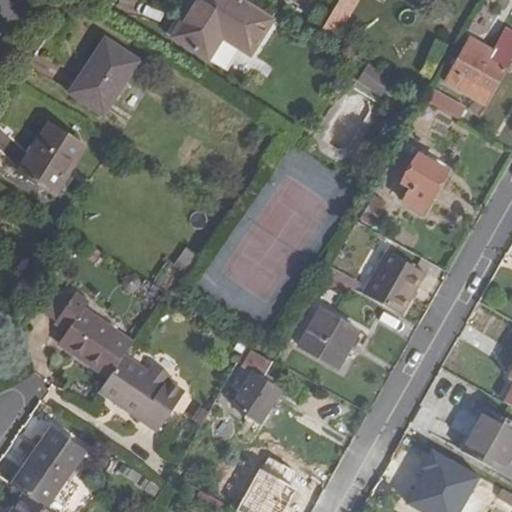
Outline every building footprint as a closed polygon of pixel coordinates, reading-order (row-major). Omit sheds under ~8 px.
[(240,0),(198,0),(175,36),(208,58),(222,36),(251,54),(272,20),(240,0)] [(360,0),(340,0),(320,34),(335,43),(360,0)] [(482,5),(471,25),(493,36),(504,16),(482,5)] [(447,82),(487,105),(508,68),(493,60),(497,53),(472,39),(447,82)] [(107,41),(72,93),(104,114),(138,63),(107,41)] [(354,84),(379,102),(391,84),(367,66),(354,84)] [(428,101),(460,119),(466,107),(434,90),(428,101)] [(49,126),(20,172),(56,194),(85,149),(49,126)] [(419,156),(403,183),(407,186),(411,188),(405,197),(403,201),(404,201),(422,212),(446,171),(419,156)] [(411,188),(407,186),(401,195),(405,197),(411,188)] [(372,196),(359,219),(372,227),(386,203),(372,196)] [(174,266),(187,275),(200,256),(187,247),(174,266)] [(424,273),(388,253),(364,296),(400,316),(424,273)] [(361,284),(332,267),(327,275),(349,288),(356,291),(361,284)] [(345,296),(349,288),(327,275),(323,284),(345,296)] [(123,356),(132,344),(84,309),(87,305),(75,296),(55,323),(68,333),(60,343),(108,377),(123,356)] [(321,312),(302,346),(338,367),(358,333),(321,312)] [(246,348),(248,345),(241,341),(236,349),(244,353),(246,348)] [(244,353),(238,363),(254,374),(234,404),(260,421),(280,391),(263,379),(273,364),(246,348),(244,353)] [(151,371),(125,353),(100,390),(157,431),(186,391),(169,379),(173,374),(157,362),(151,371)] [(203,424),(210,412),(203,409),(196,420),(203,424)] [(511,424),(488,411),(464,452),(511,479),(511,477),(511,424)] [(12,486),(26,496),(49,511),(59,511),(75,490),(63,480),(83,451),(53,429),(12,486)] [(511,495),(502,490),(498,497),(511,506),(511,495)] [(13,511),(49,511),(26,496),(13,511)]
